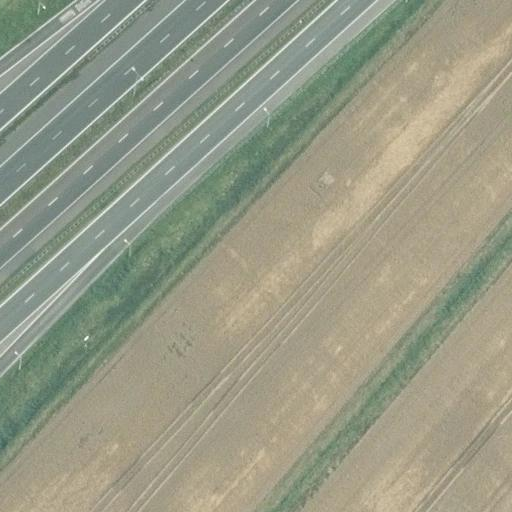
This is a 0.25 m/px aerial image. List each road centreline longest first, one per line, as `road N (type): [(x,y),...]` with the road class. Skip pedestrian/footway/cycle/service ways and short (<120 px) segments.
road 1 (motorway): [(0,325),(358,0)]
road 2 (motorway): [(0,249),(277,0)]
road 3 (motorway): [(207,0),(0,186)]
road 4 (motorway): [(126,0),(0,112)]
